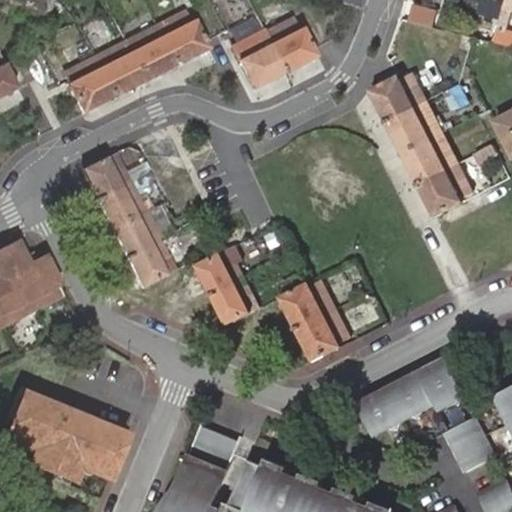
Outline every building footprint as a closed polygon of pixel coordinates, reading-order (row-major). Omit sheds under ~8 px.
[(0,0),(0,13),(33,27),(34,27),(35,27),(36,27),(37,27),(38,27),(39,27),(39,26),(40,26),(41,26),(42,25),(43,25),(44,24),(44,23),(45,23),(45,22),(45,21),(54,0),(0,0)] [(357,8),(359,0),(326,0),(350,6),(357,8)] [(504,5),(505,2),(498,0),(484,0),(478,19),(491,23),(492,20),(499,22),(501,15),(504,5)] [(511,8),(504,5),(501,15),(499,22),(496,31),(492,42),(507,46),(511,47),(511,36),(503,34),(511,8)] [(413,6),(411,11),(435,17),(437,13),(413,6)] [(435,17),(411,11),(408,21),(424,25),(433,27),(435,17)] [(265,36),(270,45),(299,30),(294,21),(265,36)] [(162,37),(177,66),(178,66),(178,64),(196,55),(206,50),(204,44),(203,43),(192,22),(162,37)] [(156,26),(124,42),(130,53),(142,76),(145,81),(157,75),(176,65),(176,66),(177,66),(162,37),(156,26)] [(270,45),(285,74),(286,74),(285,72),(303,63),(315,57),(313,52),(312,50),(301,29),(299,30),(270,45)] [(263,32),(232,48),(238,61),(250,84),(252,89),(265,83),(283,74),(284,75),(285,74),(270,45),(265,36),(263,32)] [(102,67),(99,69),(114,98),(116,98),(114,96),(133,87),(145,81),(142,76),(130,53),(129,54),(123,44),(96,57),(102,67)] [(0,96),(5,94),(16,88),(13,84),(4,65),(0,57),(0,96)] [(68,84),(80,108),(82,112),(94,106),(113,96),(114,98),(99,69),(93,59),(63,74),(68,84)] [(411,70),(399,76),(376,88),(382,100),(377,102),(387,121),(387,122),(415,107),(414,105),(426,99),(411,70)] [(464,85),(445,94),(453,110),(471,101),(464,85)] [(382,100),(376,88),(371,90),(377,102),(382,100)] [(416,110),(415,107),(387,122),(388,123),(397,142),(403,139),(408,151),(431,139),(430,138),(442,131),(428,104),(416,110)] [(511,113),(496,121),(511,151),(511,113)] [(432,141),(431,139),(408,151),(414,162),(409,165),(418,184),(419,185),(446,170),(446,169),(445,168),(457,162),(444,135),(432,141)] [(403,139),(397,142),(403,153),(408,151),(403,139)] [(494,145),(476,154),(480,162),(498,153),(494,145)] [(408,151),(403,153),(409,165),(414,162),(408,151)] [(115,154),(105,158),(112,171),(122,167),(115,154)] [(91,177),(87,179),(96,199),(97,200),(121,187),(130,183),(122,167),(112,171),(105,158),(87,168),(91,177)] [(446,170),(419,185),(419,186),(429,205),(434,202),(440,214),(463,202),(462,202),(474,196),(458,164),(446,170)] [(82,170),(87,179),(91,177),(87,168),(82,170)] [(121,187),(97,200),(97,201),(104,214),(107,220),(112,217),(117,226),(135,216),(129,204),(139,199),(130,183),(121,187)] [(139,199),(129,204),(135,216),(145,212),(139,199)] [(434,202),(429,205),(435,217),(440,214),(434,202)] [(145,212),(135,216),(142,230),(164,219),(157,205),(145,212)] [(135,216),(117,226),(121,235),(120,236),(116,237),(126,257),(127,258),(150,245),(150,244),(172,233),(164,219),(142,230),(135,216)] [(112,217),(107,220),(112,229),(117,226),(112,217)] [(117,226),(112,229),(115,234),(116,237),(120,236),(121,235),(117,226)] [(150,245),(127,258),(125,258),(126,259),(127,259),(137,277),(142,275),(147,284),(165,276),(176,269),(161,240),(150,245)] [(16,244),(2,251),(27,299),(37,294),(39,299),(46,302),(62,294),(44,258),(37,262),(28,267),(23,257),(16,244)] [(241,260),(234,246),(221,253),(203,262),(207,272),(202,274),(212,294),(213,294),(236,282),(246,278),(238,262),(241,260)] [(0,280),(0,317),(3,324),(19,316),(21,309),(18,304),(27,299),(2,251),(0,252),(0,279),(1,280),(0,280)] [(32,252),(23,257),(28,267),(37,262),(32,252)] [(207,272),(203,262),(198,265),(202,274),(207,272)] [(142,275),(137,277),(142,287),(147,284),(142,275)] [(286,283),(291,292),(304,285),(300,276),(286,283)] [(323,276),(309,283),(326,315),(339,308),(323,276)] [(254,293),(246,278),(236,282),(213,294),(213,296),(223,314),(228,312),(233,321),(251,312),(261,307),(254,293)] [(326,315),(309,283),(291,292),(287,294),(293,306),(288,309),(298,328),(298,329),(326,315)] [(21,309),(19,316),(46,302),(39,299),(37,294),(27,299),(18,304),(21,309)] [(293,306),(287,294),(282,297),(288,309),(293,306)] [(339,308),(326,315),(342,346),(355,340),(339,308)] [(228,312),(223,314),(228,324),(233,321),(228,312)] [(342,346),(326,315),(298,329),(298,330),(307,349),(312,346),(318,358),(342,346)] [(312,346),(307,349),(314,361),(318,358),(312,346)] [(448,359),(419,374),(434,404),(437,411),(451,403),(459,408),(460,399),(467,395),(448,359)] [(389,390),(401,412),(419,420),(420,412),(434,404),(419,374),(389,390)] [(510,418),(511,422),(511,388),(497,396),(505,411),(502,417),(510,418)] [(372,398),(361,404),(362,404),(400,420),(401,412),(389,390),(372,398)] [(126,436),(24,395),(7,436),(25,443),(37,448),(35,454),(31,462),(55,472),(69,478),(73,479),(77,471),(79,465),(91,470),(109,477),(126,436)] [(362,404),(361,404),(359,405),(375,436),(390,428),(398,432),(400,420),(362,404)] [(447,432),(453,444),(470,452),(491,460),(497,457),(476,418),(447,432)] [(241,442),(203,427),(171,508),(181,511),(180,511),(215,511),(214,511),(218,500),(241,442)] [(37,448),(25,443),(23,449),(35,454),(37,448)] [(470,452),(453,444),(467,472),(491,460),(470,452)] [(381,511),(250,460),(241,483),(257,489),(247,511),(381,511)] [(91,470),(79,465),(77,471),(88,475),(91,470)] [(67,485),(69,478),(55,472),(53,480),(67,485)] [(511,487),(508,479),(479,494),(488,511),(506,511),(511,509),(511,487)] [(247,511),(257,489),(241,483),(232,506),(246,511),(247,511)] [(229,511),(232,506),(218,500),(214,511),(215,511),(229,511)]
